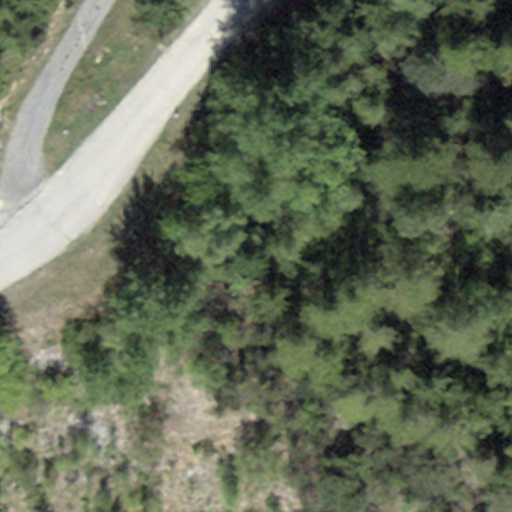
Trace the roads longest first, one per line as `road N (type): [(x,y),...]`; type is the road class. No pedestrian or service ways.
road 1 (tertiary): [(246,0),(67,205),(0,260)]
road 2 (track): [(92,0),(40,88),(13,157),(7,196),(34,235)]
